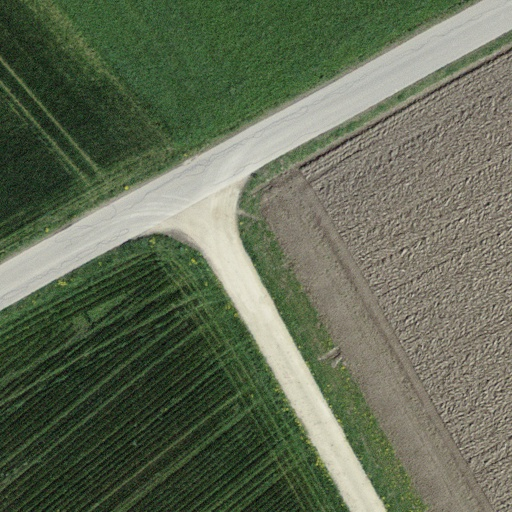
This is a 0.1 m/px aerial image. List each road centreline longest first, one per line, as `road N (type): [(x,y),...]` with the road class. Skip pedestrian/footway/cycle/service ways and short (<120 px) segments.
road 1 (unclassified): [(0,285),(511,5)]
road 2 (track): [(188,184),(371,511)]
